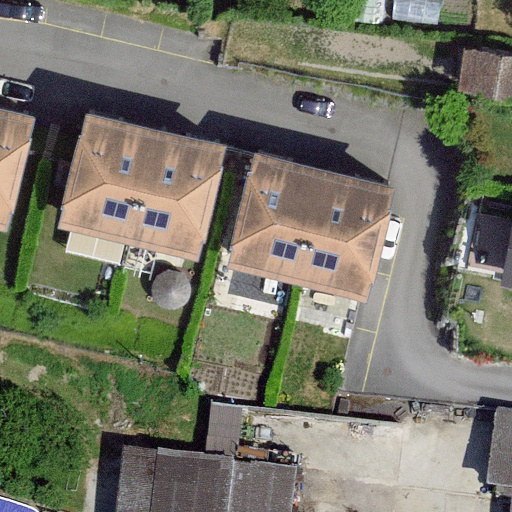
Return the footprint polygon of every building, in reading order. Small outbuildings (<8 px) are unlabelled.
[(511,56),(481,52),(474,93),(511,99),(511,56)] [(39,117),(0,107),(0,223),(13,226),(39,117)] [(167,136),(103,121),(77,230),(141,246),(167,136)] [(230,151),(167,136),(141,246),(204,261),(230,151)] [(339,176),(275,161),(248,271),(313,286),(339,176)] [(402,191),(339,176),(313,286),(376,301),(402,191)] [(305,511),(309,483),(149,466),(144,511),(305,511)]
